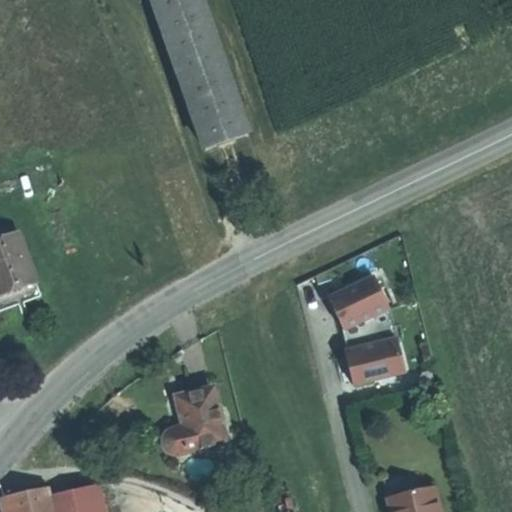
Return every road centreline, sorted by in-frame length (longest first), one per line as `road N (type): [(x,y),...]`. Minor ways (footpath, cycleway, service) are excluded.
road 1 (tertiary): [(11,440),(89,362),(230,268),(511,135)]
road 2 (residential): [(0,474),(99,473),(216,511)]
